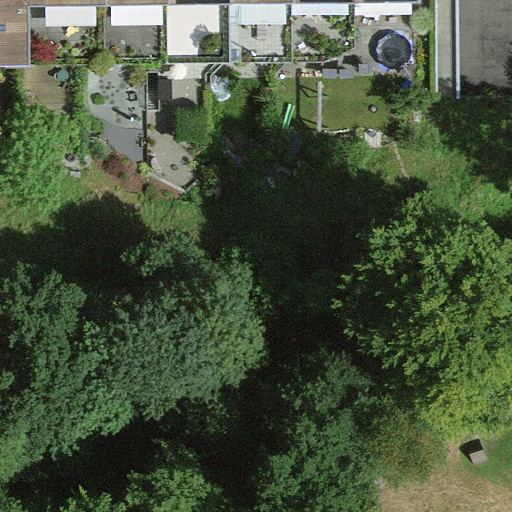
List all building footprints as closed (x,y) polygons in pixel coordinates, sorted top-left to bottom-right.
[(23,0),(0,0),(0,61),(24,61),(23,0)] [(91,0),(23,0),(24,61),(92,61),(91,0)] [(159,0),(91,0),(92,61),(161,61),(159,0)] [(228,0),(159,0),(161,61),(229,60),(228,0)] [(296,0),(228,0),(229,60),(297,60),(297,46),(296,0)] [(415,0),(296,0),(297,46),(356,46),(355,3),(415,2),(415,0)] [(361,6),(361,25),(415,27),(415,7),(361,6)]
